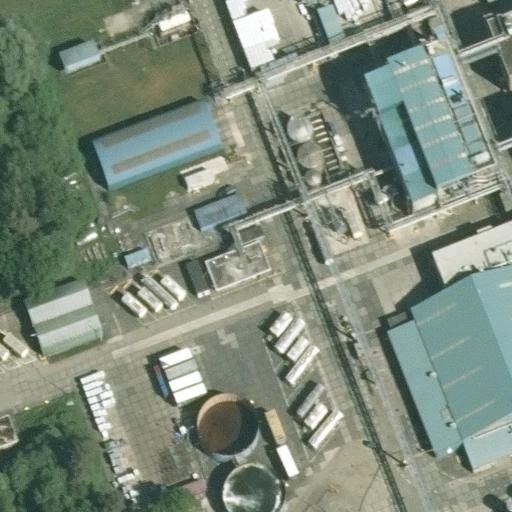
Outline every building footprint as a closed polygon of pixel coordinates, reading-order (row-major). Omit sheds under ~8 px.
[(333,40),(348,34),(339,10),(324,16),(333,40)] [(169,38),(199,25),(193,11),(163,24),(169,38)] [(239,24),(247,44),(274,33),(266,13),(239,24)] [(322,22),(307,27),(317,58),(332,53),(322,22)] [(511,93),(511,28),(493,36),(490,30),(486,32),(488,38),(487,39),(509,95),(511,93)] [(288,38),(256,63),(271,82),(285,70),(281,65),(299,51),(288,38)] [(66,56),(70,74),(107,65),(103,47),(66,56)] [(379,130),(414,218),(472,196),(495,186),(446,60),(389,82),(404,120),(379,130)] [(109,192),(222,149),(205,105),(92,147),(109,192)] [(326,145),(338,142),(332,119),(320,122),(326,145)] [(297,151),(318,147),(315,133),(294,137),(297,151)] [(303,153),(307,174),(329,170),(325,149),(303,153)] [(360,182),(370,180),(364,154),(354,156),(360,182)] [(210,171),(190,178),(194,189),(213,181),(210,171)] [(446,297),(511,270),(511,231),(433,263),(446,297)] [(154,232),(123,242),(133,272),(164,262),(154,232)] [(406,236),(408,249),(430,246),(428,233),(406,236)] [(202,251),(206,264),(231,257),(227,244),(202,251)] [(270,274),(259,246),(205,267),(216,295),(270,274)] [(511,275),(432,307),(427,295),(406,304),(410,315),(409,316),(413,325),(461,448),(462,448),(472,474),(511,458),(511,275)] [(102,336),(83,283),(23,306),(42,358),(102,336)] [(297,298),(266,311),(291,371),(322,359),(297,298)] [(0,346),(22,340),(13,313),(0,317),(0,346)] [(407,316),(387,323),(391,333),(392,334),(412,327),(407,316)] [(391,333),(385,336),(384,336),(434,458),(461,448),(413,325),(412,327),(392,334),(391,333)] [(105,432),(123,426),(106,376),(88,382),(105,432)] [(0,451),(16,446),(7,423),(0,425),(0,451)] [(230,479),(240,486),(255,466),(245,459),(252,450),(230,435),(216,456),(236,471),(230,479)] [(142,461),(126,467),(130,478),(145,473),(142,461)]
